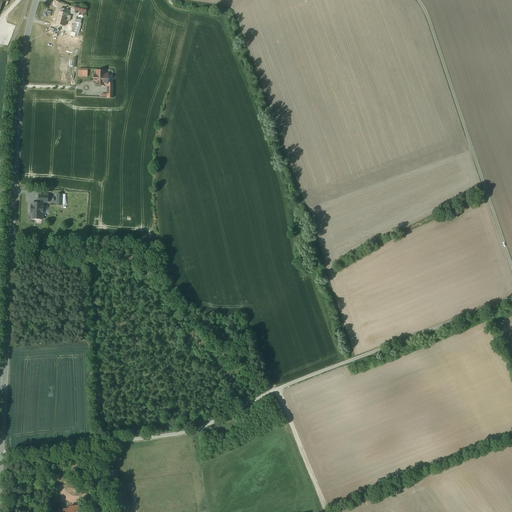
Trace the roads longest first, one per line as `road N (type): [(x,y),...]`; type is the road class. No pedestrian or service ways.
road 1 (residential): [(511,295),(310,373),(189,436),(0,455)]
road 2 (secondary): [(35,0),(19,86),(4,385)]
road 3 (residential): [(418,0),(511,262)]
